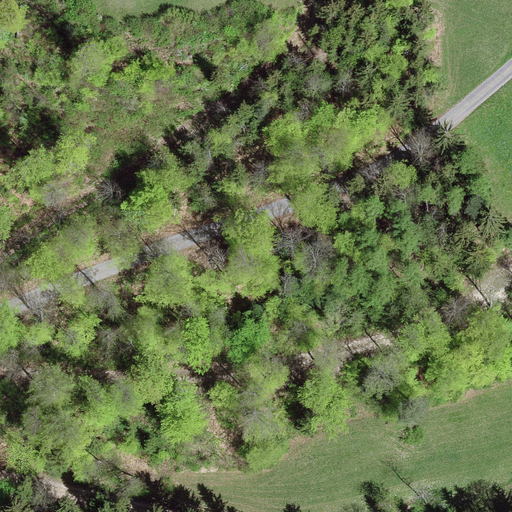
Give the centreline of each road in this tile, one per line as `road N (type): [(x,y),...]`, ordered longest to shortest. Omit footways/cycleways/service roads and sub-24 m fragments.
road 1 (track): [(511,67),(375,169),(0,311)]
road 2 (track): [(511,269),(453,316),(265,370),(55,376),(0,366)]
road 3 (track): [(313,0),(302,31),(257,77),(149,160),(0,257)]
road 4 (track): [(149,511),(0,477)]
